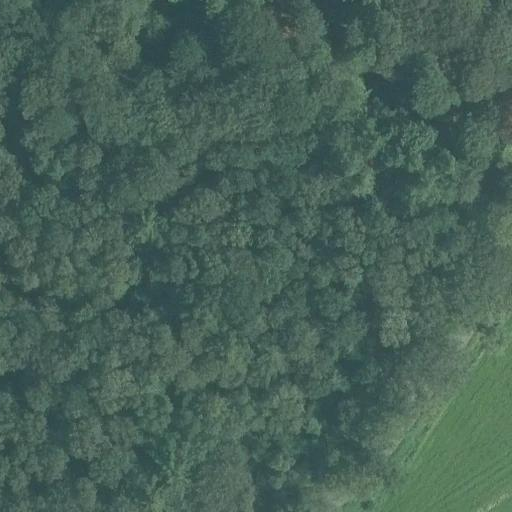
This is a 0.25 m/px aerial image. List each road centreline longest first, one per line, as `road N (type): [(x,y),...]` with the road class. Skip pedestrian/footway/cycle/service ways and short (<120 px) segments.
road 1 (track): [(511,21),(0,86)]
road 2 (unclassified): [(323,511),(357,485),(511,259)]
